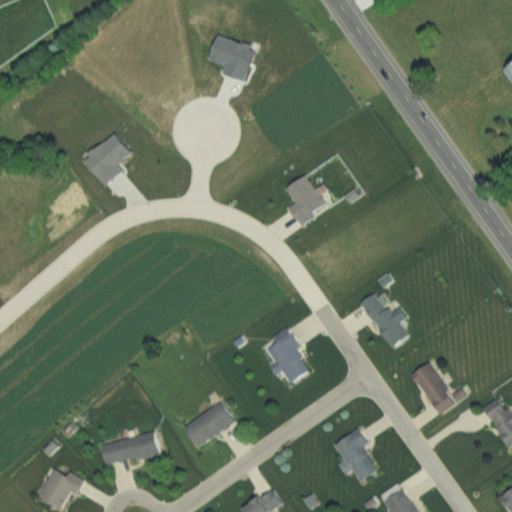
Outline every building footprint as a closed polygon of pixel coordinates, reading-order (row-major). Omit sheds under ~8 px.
[(396,349),(414,337),(405,322),(412,317),(404,304),(391,312),(379,293),(365,302),(396,349)] [(316,371),(290,329),(277,338),(281,344),(271,350),(293,386),(316,371)] [(472,397),(466,387),(454,394),(435,363),(417,373),(442,415),(472,397)] [(490,406),(510,448),(511,447),(511,402),(509,397),(490,406)] [(242,425),(228,402),(188,425),(202,448),(242,425)] [(372,443),(363,430),(340,444),(364,483),(382,472),(367,447),(372,443)] [(105,445),(110,466),(164,453),(160,432),(105,445)] [(85,482),(62,466),(43,495),(66,510),(85,482)] [(423,511),(408,489),(388,502),(394,511),(423,511)] [(249,511),(277,511),(288,505),(278,490),(248,509),(249,511)]
